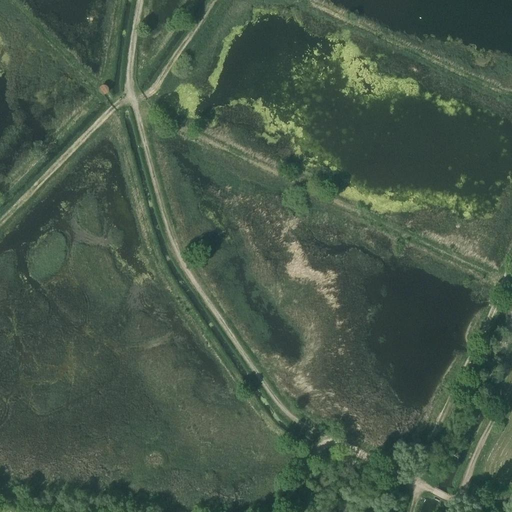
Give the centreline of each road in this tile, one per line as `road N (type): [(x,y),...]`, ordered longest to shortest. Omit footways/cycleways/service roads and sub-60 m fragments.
road 1 (track): [(140,0),(128,84),(178,257),(275,399),(327,442)]
road 2 (track): [(453,499),(511,371)]
road 3 (track): [(327,442),(453,499)]
